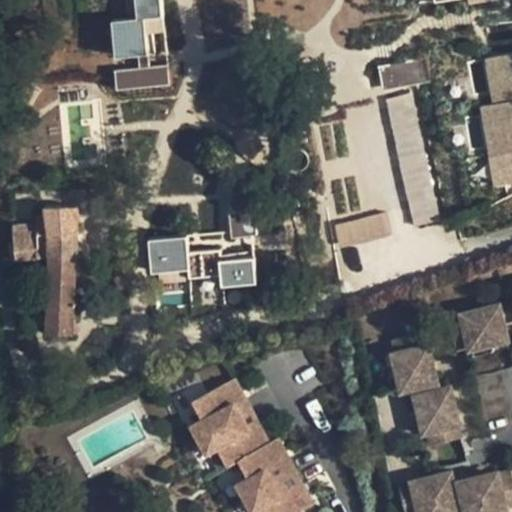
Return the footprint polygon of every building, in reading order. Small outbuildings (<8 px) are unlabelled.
[(108,22),(112,60),(133,57),(135,68),(113,71),(115,90),(172,84),(161,0),(132,0),(135,18),(108,22)] [(511,53),(499,56),(507,101),(495,103),(504,152),(511,150),(511,53)] [(499,56),(487,58),(495,103),(507,101),(499,56)] [(427,57),(379,66),(383,91),(392,90),(431,83),(427,57)] [(415,92),(388,97),(410,223),(437,219),(415,92)] [(504,152),(495,103),(482,105),(491,154),(504,152)] [(307,142),(303,122),(288,126),(293,145),(307,142)] [(234,239),(255,231),(246,206),(225,213),(234,239)] [(333,222),(337,245),(391,237),(387,213),(333,222)] [(78,229),(51,231),(51,222),(39,223),(14,225),(17,258),(51,255),(51,282),(48,330),(74,332),(77,252),(78,229)] [(186,239),(148,242),(151,275),(188,271),(189,282),(220,279),(222,292),(259,288),(256,255),(218,259),(217,250),(188,253),(186,239)] [(511,301),(502,304),(505,322),(511,320),(511,301)] [(505,322),(502,304),(452,315),(459,345),(474,342),(474,344),(494,339),(508,336),(505,322)] [(400,353),(398,353),(403,374),(406,387),(417,385),(438,380),(427,330),(397,337),(400,353)] [(496,349),(494,339),(474,344),(476,353),(496,349)] [(398,353),(389,355),(393,376),(403,374),(398,353)] [(192,424),(199,438),(252,410),(235,377),(193,399),(203,417),(192,424)] [(417,385),(419,395),(440,390),(438,380),(417,385)] [(440,390),(419,395),(422,408),(427,429),(429,429),(432,444),(463,438),(451,388),(440,390)] [(422,408),(413,410),(417,431),(427,429),(422,408)] [(199,438),(206,452),(218,447),(228,465),(239,460),(270,443),(252,410),(199,438)] [(295,470),(279,439),(270,443),(239,460),(248,477),(237,482),(245,497),(295,470)] [(511,469),(462,481),(466,502),(468,511),(480,511),(484,511),(483,511),(506,511),(505,507),(511,505),(511,469)] [(313,503),(295,470),(245,497),(252,511),(263,506),(266,511),(296,511),(302,509),(313,503)] [(454,483),(451,470),(400,481),(406,511),(420,511),(422,511),(444,511),(444,507),(459,504),(454,483)] [(466,502),(462,481),(454,483),(459,504),(466,502)]
